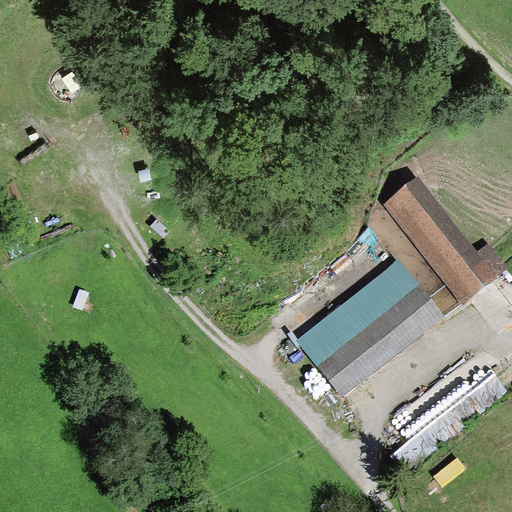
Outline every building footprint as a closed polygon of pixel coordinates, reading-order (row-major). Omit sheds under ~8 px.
[(94,100),(68,65),(37,87),(63,122),(94,100)] [(97,236),(75,170),(0,194),(0,213),(16,262),(97,236)] [(414,186),(382,211),(461,308),(506,272),(487,249),(474,260),(414,186)] [(337,407),(438,331),(394,272),(328,322),(316,306),(281,332),(337,407)] [(501,394),(487,378),(395,457),(409,474),(501,394)]
